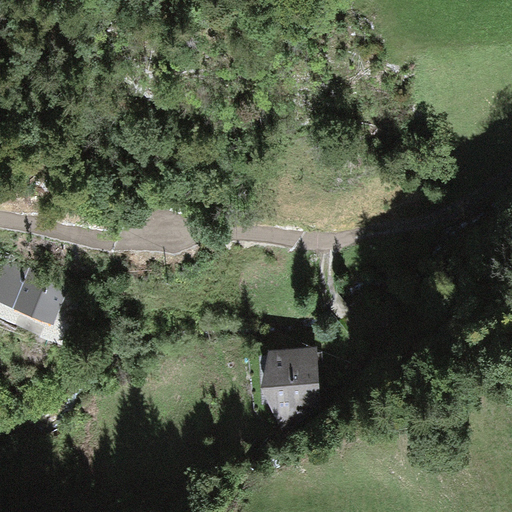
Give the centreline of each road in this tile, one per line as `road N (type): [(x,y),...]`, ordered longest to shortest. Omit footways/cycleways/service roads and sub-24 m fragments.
road 1 (track): [(511,171),(442,217),(345,237),(327,251),(329,297),(353,331)]
road 2 (track): [(338,243),(194,233),(103,245)]
